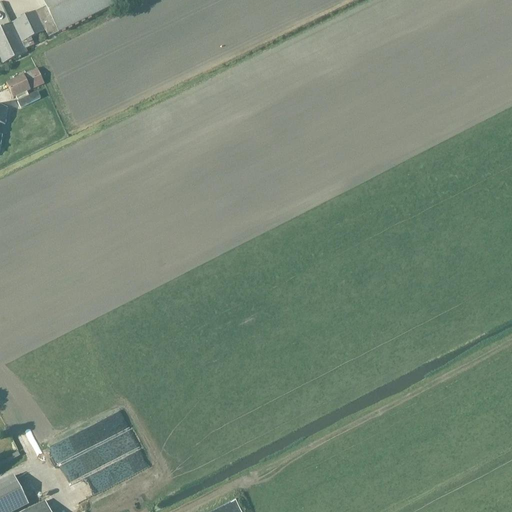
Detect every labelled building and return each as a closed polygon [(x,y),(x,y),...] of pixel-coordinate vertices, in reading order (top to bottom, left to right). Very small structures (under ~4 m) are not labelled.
[(41,0),(45,7),(36,12),(46,32),(48,38),(58,33),(58,34),(116,6),(113,0),(41,0)] [(36,12),(11,24),(21,44),(31,39),(37,36),(46,32),(36,12)] [(11,24),(0,29),(0,59),(3,65),(26,54),(25,54),(27,53),(25,50),(34,46),(31,39),(21,44),(11,24)] [(27,93),(35,89),(44,85),(37,69),(6,83),(14,99),(16,98),(27,93)] [(37,92),(28,96),(17,102),(20,109),(41,99),(37,92)] [(28,96),(27,93),(16,98),(17,102),(28,96)] [(0,126),(0,122),(8,124),(11,107),(0,104),(0,151),(2,152),(4,144),(0,142),(0,128),(0,127),(0,126)] [(92,438),(114,427),(110,417),(73,434),(76,441),(74,442),(76,447),(92,439),(92,438)] [(90,494),(133,476),(124,454),(128,453),(122,439),(47,470),(55,489),(83,477),(90,494)] [(0,511),(13,511),(28,505),(13,476),(0,483),(0,511)] [(50,511),(45,501),(23,511),(50,511)]
